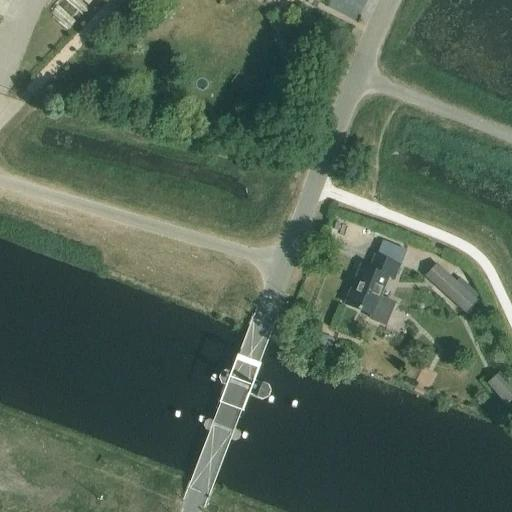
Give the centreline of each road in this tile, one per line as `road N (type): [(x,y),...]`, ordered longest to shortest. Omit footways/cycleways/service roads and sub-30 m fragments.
road 1 (unclassified): [(283,266),(0,179)]
road 2 (unclassified): [(193,504),(283,266)]
road 3 (unclassified): [(283,266),(355,76)]
road 4 (unclassified): [(511,137),(355,76)]
